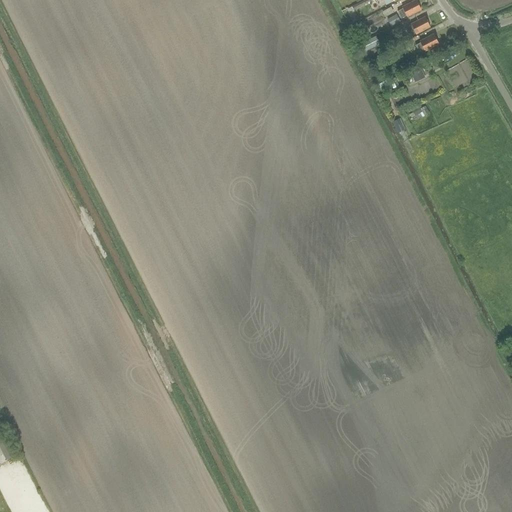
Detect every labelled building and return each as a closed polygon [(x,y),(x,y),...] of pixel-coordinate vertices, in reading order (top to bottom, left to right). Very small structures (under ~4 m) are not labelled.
[(403,9),(398,12),(402,19),(407,16),(407,17),(421,10),(417,1),(403,8),(403,9)] [(386,17),(395,11),(391,6),(383,12),(386,17)] [(395,16),(388,19),(392,26),(399,22),(395,16)] [(416,34),(430,27),(426,18),(411,25),(412,26),(407,29),(410,36),(416,33),(416,34)] [(425,51),(439,44),(434,35),(420,42),(421,43),(415,46),(419,53),(424,50),(425,51)] [(392,63),(397,60),(392,51),(387,54),(392,63)] [(410,73),(415,83),(425,78),(420,68),(410,73)] [(380,84),(384,91),(391,87),(387,80),(380,84)] [(411,114),(415,122),(430,113),(426,106),(411,114)] [(406,130),(400,118),(393,122),(398,133),(399,133),(401,137),(406,135),(404,131),(406,130)]
